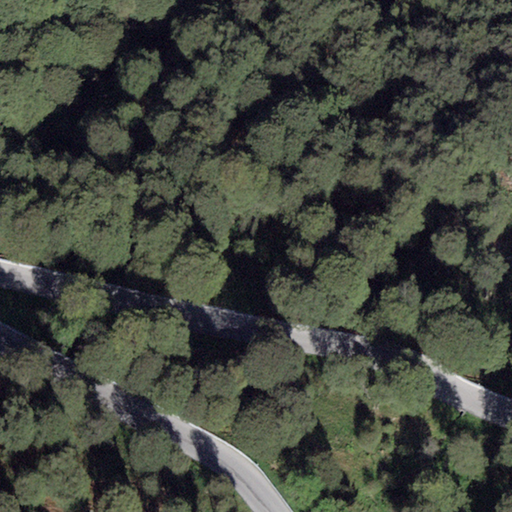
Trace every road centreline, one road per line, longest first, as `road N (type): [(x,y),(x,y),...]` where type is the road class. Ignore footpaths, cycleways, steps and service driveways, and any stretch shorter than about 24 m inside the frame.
road 1 (tertiary): [(0,271),(352,348),(511,413)]
road 2 (tertiary): [(271,511),(230,466),(192,441),(0,336)]
